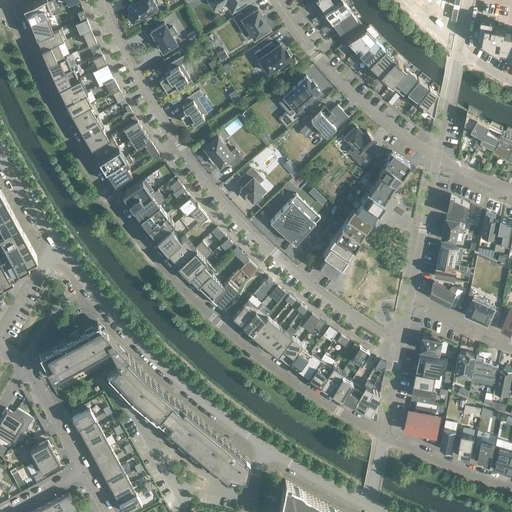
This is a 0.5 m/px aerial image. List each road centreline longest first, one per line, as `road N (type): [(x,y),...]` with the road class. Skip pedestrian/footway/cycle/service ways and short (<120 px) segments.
road 1 (residential): [(383,436),(273,369),(175,282),(73,146),(8,0)]
road 2 (residential): [(400,342),(296,273),(221,198),(160,115),(104,0)]
road 3 (residential): [(260,447),(137,343),(57,247)]
road 4 (residential): [(437,155),(370,111),(277,0)]
road 5 (residential): [(437,155),(410,292)]
road 6 (residential): [(511,486),(383,436)]
road 7 (residential): [(24,363),(83,472)]
road 8 (residential): [(368,507),(260,447)]
